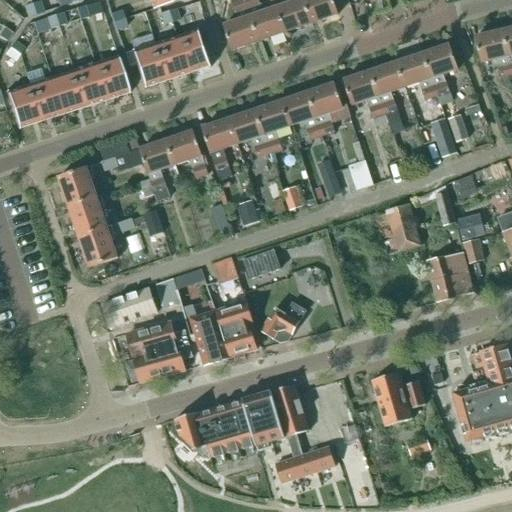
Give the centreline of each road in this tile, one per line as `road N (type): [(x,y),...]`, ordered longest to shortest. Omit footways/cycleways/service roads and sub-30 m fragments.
road 1 (residential): [(107,418),(77,300),(511,150)]
road 2 (residential): [(511,310),(107,418)]
road 3 (residential): [(511,0),(233,89)]
road 4 (residential): [(233,89),(0,166)]
